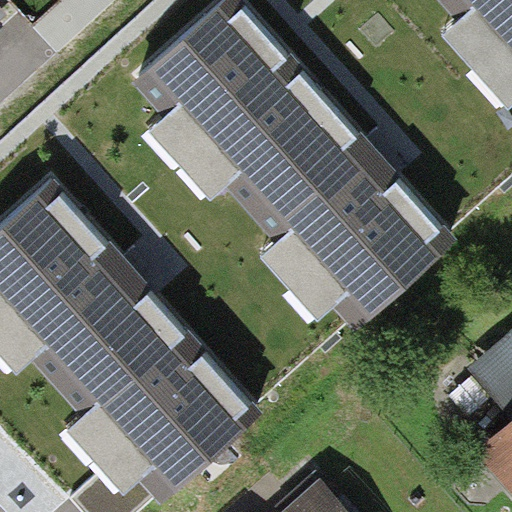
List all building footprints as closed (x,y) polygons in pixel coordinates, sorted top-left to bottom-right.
[(241,0),(222,0),(135,78),(167,114),(150,129),(212,198),(227,185),(279,243),(264,256),(318,316),(335,302),(358,327),(456,239),(372,145),(241,0)] [(511,0),(438,0),(457,22),(444,33),(509,106),(511,103),(511,0)] [(0,22),(8,15),(0,5),(0,22)] [(136,261),(59,174),(0,226),(0,361),(17,380),(33,365),(80,417),(63,432),(99,473),(72,497),(85,511),(142,511),(156,500),(164,508),(271,413),(136,261)] [(511,337),(474,371),(511,413),(511,428),(475,459),(511,499),(511,337)] [(336,511),(309,481),(274,511),(336,511)]
